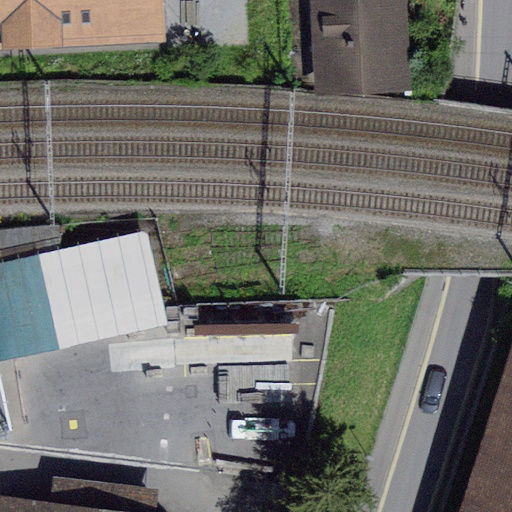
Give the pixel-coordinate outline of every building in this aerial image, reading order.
[(0,0),(0,37),(154,30),(152,0),(0,0)] [(392,84),(389,7),(368,7),(367,0),(349,0),(349,8),(329,9),(333,86),(392,84)] [(0,232),(0,249),(62,244),(61,237),(59,237),(58,228),(0,232)] [(511,511),(511,382),(470,511),(511,511)] [(104,511),(7,501),(6,511),(104,511)]
